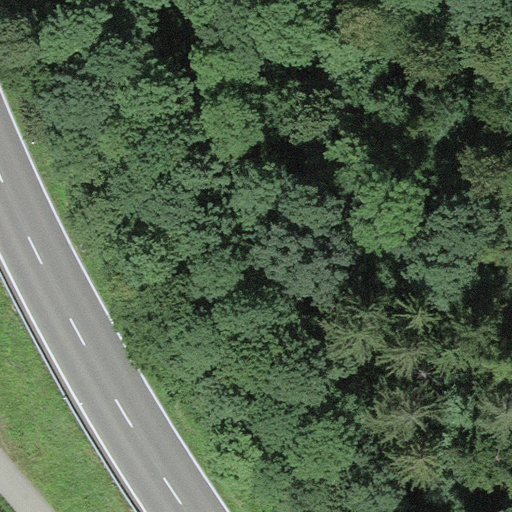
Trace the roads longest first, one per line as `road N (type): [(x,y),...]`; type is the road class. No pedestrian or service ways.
road 1 (track): [(155,0),(381,446),(431,511)]
road 2 (secondary): [(0,161),(54,280),(188,511)]
